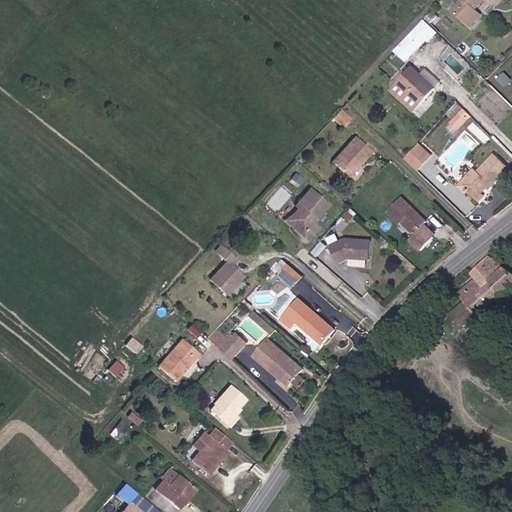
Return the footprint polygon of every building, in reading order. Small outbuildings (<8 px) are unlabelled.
[(454,12),(465,22),(475,11),(484,0),(489,0),(494,4),(498,0),(461,0),(463,1),(454,12)] [(475,11),(465,22),(471,27),(481,16),(475,11)] [(426,19),(431,23),(438,16),(432,12),(426,19)] [(429,43),(438,33),(425,21),(409,38),(420,48),(427,41),(429,43)] [(412,68),(397,83),(421,105),(435,89),(420,75),(412,68)] [(420,75),(435,89),(440,84),(425,70),(420,75)] [(421,105),(397,83),(390,91),(414,113),(421,105)] [(462,113),(455,107),(454,106),(444,117),(458,129),(466,121),(460,115),(462,113)] [(348,120),(339,111),(332,118),(341,127),(348,120)] [(356,160),(360,164),(370,153),(355,138),(332,163),(346,175),(356,165),(354,163),(356,160)] [(422,141),(406,156),(419,169),(435,154),(422,141)] [(490,185),(491,187),(509,168),(495,155),(478,173),(475,170),(458,188),(465,195),(468,192),(478,202),(484,196),(482,194),(490,185)] [(356,165),(346,175),(348,177),(360,164),(356,160),(354,163),(356,165)] [(309,190),(297,204),(301,207),(299,210),(294,216),(294,227),(303,234),(301,237),(308,242),(320,228),(314,223),(328,206),(309,190)] [(401,198),(387,212),(403,227),(405,226),(415,236),(410,241),(423,253),(435,240),(423,227),(427,223),(401,198)] [(284,222),(301,237),(303,234),(294,227),(294,216),(284,222)] [(329,248),(338,265),(349,260),(370,260),(371,242),(345,240),(329,248)] [(242,277),(230,266),(236,260),(220,246),(215,251),(226,262),(209,280),(226,295),(242,277)] [(465,303),(477,317),(511,286),(511,273),(489,257),(472,275),(476,280),(458,295),(465,303)] [(283,260),(275,269),(281,275),(280,276),(294,287),(303,277),(283,260)] [(299,299),(281,319),(293,330),(299,324),(323,345),(336,331),(299,299)] [(456,336),(477,317),(465,303),(443,322),(456,336)] [(254,312),(251,316),(272,334),(275,331),(254,312)] [(216,343),(215,344),(233,360),(241,351),(227,339),(219,331),(212,339),(216,343)] [(233,331),(227,339),(241,351),(247,344),(233,331)] [(123,339),(117,346),(128,354),(134,348),(123,339)] [(198,354),(182,340),(158,367),(175,382),(198,354)] [(293,383),(300,375),(304,371),(268,340),(254,356),(290,387),(293,383)] [(306,380),(300,375),(293,383),(299,389),(306,380)] [(232,414),(245,400),(229,386),(213,403),(214,404),(209,410),(228,427),(236,418),(232,414)] [(138,418),(131,412),(126,418),(134,424),(138,418)] [(118,441),(129,427),(120,420),(109,434),(118,441)] [(208,475),(227,453),(225,451),(232,443),(215,429),(208,437),(210,439),(199,452),(191,461),(208,475)] [(204,433),(192,447),(199,452),(210,439),(208,437),(204,433)] [(169,485),(163,480),(154,491),(177,510),(194,489),(177,475),(169,485)] [(130,504),(134,507),(140,500),(129,491),(123,498),(130,504)]
